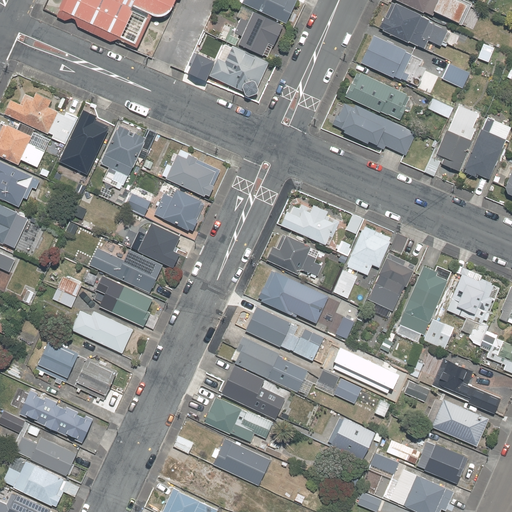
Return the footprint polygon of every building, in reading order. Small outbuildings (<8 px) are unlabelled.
[(123,5),(112,0),(46,0),(41,11),(106,41),(123,5)] [(291,0),(239,0),(239,2),(285,24),(296,2),(291,0)] [(391,0),(425,16),(428,10),(457,24),(465,6),(453,0),(391,0)] [(448,32),(390,1),(375,29),(419,52),(425,40),(440,48),(448,32)] [(282,26),(239,7),(233,20),(236,21),(231,32),(238,36),(235,43),(263,56),(269,44),(273,46),(282,26)] [(370,36),(357,63),(403,85),(409,74),(403,71),(410,55),(370,36)] [(496,48),(482,42),(474,60),(488,66),(496,48)] [(267,63),(222,43),(206,78),(251,98),(267,63)] [(508,55),(499,50),(493,60),(503,65),(508,55)] [(202,80),(210,59),(192,52),(183,72),(202,80)] [(471,74),(447,62),(439,79),(462,90),(471,74)] [(354,70),(342,97),(395,121),(407,94),(354,70)] [(59,113),(59,112),(49,108),(52,100),(37,93),(35,98),(25,94),(21,104),(11,100),(5,114),(49,135),(50,133),(59,113)] [(430,98),(425,109),(436,115),(433,120),(444,125),(452,109),(430,98)] [(436,167),(455,176),(484,114),(458,102),(432,156),(440,160),(436,167)] [(344,104),(332,132),(381,153),(383,147),(405,157),(415,132),(353,105),(353,107),(344,104)] [(98,117),(84,110),(60,162),(88,175),(110,130),(108,130),(110,127),(96,121),(98,117)] [(65,116),(59,113),(50,133),(54,135),(52,139),(58,141),(65,144),(66,145),(79,118),(67,113),(65,116)] [(511,126),(487,115),(459,173),(473,180),(474,176),(487,182),(511,128),(511,126)] [(32,137),(34,133),(36,130),(20,123),(17,130),(32,137)] [(17,130),(8,126),(4,124),(0,133),(0,156),(19,165),(22,160),(38,167),(51,140),(34,133),(32,137),(17,130)] [(145,142),(147,138),(144,137),(120,126),(119,130),(117,130),(100,163),(110,168),(103,181),(120,189),(122,185),(124,186),(128,177),(129,177),(139,157),(146,143),(145,142)] [(148,129),(144,137),(147,138),(145,142),(146,143),(139,157),(145,160),(158,134),(148,129)] [(167,178),(166,179),(205,197),(206,195),(211,197),(215,187),(214,186),(222,170),(199,160),(199,159),(190,155),(188,159),(178,154),(172,166),(168,164),(163,176),(167,178)] [(154,163),(147,160),(144,166),(151,169),(154,163)] [(0,199),(4,201),(6,201),(20,208),(24,198),(28,199),(33,188),(37,189),(40,181),(34,178),(34,177),(0,161),(0,199)] [(511,165),(510,165),(497,194),(511,200),(511,165)] [(50,172),(43,169),(41,174),(47,177),(50,172)] [(164,219),(190,231),(191,229),(195,231),(199,221),(198,220),(205,204),(202,203),(203,201),(178,189),(173,198),(165,194),(160,202),(158,201),(156,205),(159,206),(155,214),(164,218),(164,219)] [(151,202),(133,193),(127,206),(145,215),(151,202)] [(283,212),(276,226),(325,248),(339,217),(301,199),(298,207),(293,205),(288,215),(283,212)] [(0,243),(3,245),(4,243),(15,248),(29,219),(18,214),(18,213),(0,204),(0,243)] [(87,209),(79,206),(74,215),(83,219),(87,209)] [(364,220),(349,213),(341,231),(356,238),(362,224),(364,220)] [(79,226),(70,222),(66,232),(74,236),(79,226)] [(139,251),(139,252),(174,268),(181,255),(177,253),(180,249),(177,248),(182,237),(153,223),(147,235),(139,231),(132,248),(139,251)] [(391,237),(362,224),(356,238),(342,268),(358,275),(365,278),(370,267),(376,270),(391,237)] [(362,301),(391,315),(415,263),(399,255),(407,236),(394,230),(391,237),(376,270),(362,301)] [(273,247),(264,243),(255,262),(268,268),(294,280),(298,272),(317,282),(327,261),(310,253),(313,248),(279,232),(273,247)] [(164,265),(130,250),(125,260),(98,248),(90,265),(151,294),(164,265)] [(0,267),(10,273),(16,260),(0,253),(0,252),(0,267)] [(434,273),(418,266),(395,317),(391,326),(422,340),(433,315),(452,270),(438,264),(434,273)] [(477,347),(503,283),(461,265),(441,313),(463,322),(456,338),(477,347)] [(312,329),(328,296),(294,280),(268,268),(252,301),(255,303),(312,329)] [(329,294),(345,301),(358,275),(342,268),(329,294)] [(64,277),(58,288),(77,297),(82,285),(64,277)] [(103,302),(100,307),(145,327),(151,313),(148,312),(154,300),(103,277),(97,290),(99,291),(95,299),(103,302)] [(511,324),(511,282),(509,282),(494,317),(511,324)] [(77,297),(58,288),(53,299),(72,308),(77,297)] [(35,293),(28,290),(23,300),(29,303),(35,293)] [(255,303),(242,331),(315,364),(328,336),(312,329),(255,303)] [(123,354),(134,330),(95,311),(92,316),(81,311),(72,330),(123,354)] [(454,324),(433,315),(422,340),(443,349),(454,324)] [(496,335),(485,330),(476,349),(484,353),(482,357),(502,366),(500,370),(511,375),(511,345),(495,338),(496,335)] [(240,336),(228,361),(233,363),(291,390),(297,393),(309,368),(240,336)] [(105,400),(118,371),(107,366),(107,364),(101,361),(100,363),(88,358),(88,360),(79,356),(80,354),(67,348),(68,346),(61,343),(61,345),(50,341),(37,369),(40,370),(38,374),(43,376),(45,373),(57,378),(55,382),(61,385),(63,381),(78,388),(77,391),(80,393),(82,390),(98,397),(97,400),(100,401),(101,399),(105,400)] [(231,364),(211,353),(206,363),(226,373),(231,364)] [(346,366),(325,357),(311,388),(351,405),(358,388),(340,380),(346,366)] [(474,366),(451,357),(446,369),(436,365),(427,387),(440,392),(465,403),(491,414),(498,398),(466,384),(474,366)] [(217,396),(275,423),(291,390),(233,363),(217,396)] [(32,391),(20,414),(83,444),(94,420),(87,416),(86,418),(78,415),(79,412),(67,407),(66,409),(57,405),(58,403),(46,398),(45,400),(37,396),(38,394),(32,391)] [(463,407),(465,403),(440,392),(424,430),(472,450),(487,416),(463,407)] [(275,423),(217,396),(215,395),(203,422),(225,432),(249,443),(253,433),(268,439),(275,423)] [(371,415),(388,422),(391,413),(394,406),(378,399),(371,415)] [(317,414),(306,408),(297,424),(309,430),(317,414)] [(26,421),(4,411),(0,419),(0,423),(20,433),(26,421)] [(406,419),(391,413),(388,422),(384,431),(398,437),(406,419)] [(327,444),(365,460),(377,433),(338,417),(327,444)] [(194,443),(176,435),(170,447),(186,454),(189,456),(194,443)] [(410,447),(390,438),(384,452),(414,465),(413,468),(455,486),(467,458),(415,436),(410,447)] [(32,459),(31,460),(67,476),(78,454),(42,437),(39,444),(23,437),(16,452),(32,459)] [(271,462),(221,439),(209,465),(241,480),(260,488),(271,462)] [(398,462),(375,452),(369,466),(392,476),(398,462)] [(233,498),(241,480),(209,465),(189,456),(186,454),(173,481),(217,501),(221,492),(233,498)] [(14,487),(14,488),(53,506),(53,505),(57,507),(64,492),(62,491),(67,482),(65,481),(65,480),(15,456),(3,481),(14,487)] [(400,469),(386,502),(410,511),(435,511),(445,488),(400,469)] [(62,491),(64,492),(75,497),(80,488),(67,482),(62,491)] [(171,486),(158,511),(216,511),(219,508),(171,486)] [(305,496),(294,491),(290,501),(300,506),(305,496)] [(51,511),(52,510),(17,494),(16,495),(12,493),(7,505),(0,501),(0,511),(51,511)]
